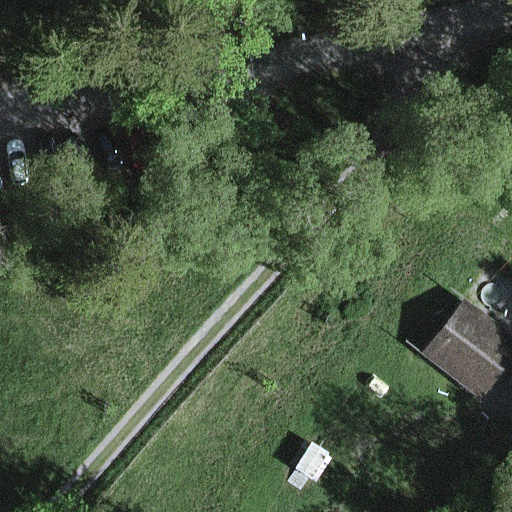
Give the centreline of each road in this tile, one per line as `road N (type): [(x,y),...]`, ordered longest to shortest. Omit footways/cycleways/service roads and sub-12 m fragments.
road 1 (track): [(60,511),(189,350),(331,200),(475,15)]
road 2 (residential): [(511,6),(0,119)]
